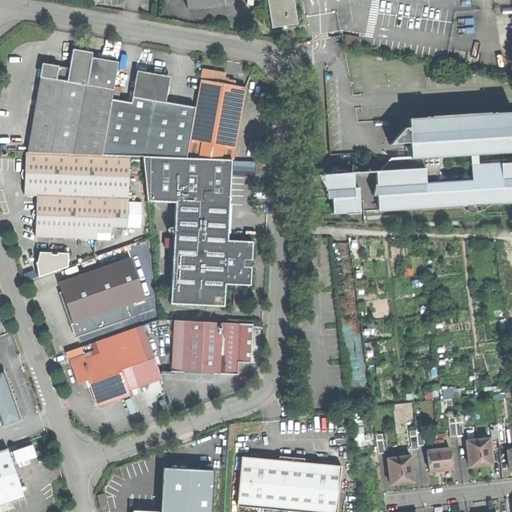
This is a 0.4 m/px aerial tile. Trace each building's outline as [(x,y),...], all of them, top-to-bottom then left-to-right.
[(186,0),(187,8),(219,5),(218,0),(186,0)] [(268,0),(273,28),(286,26),(298,24),(294,0),(268,0)] [(361,38),(346,35),(344,45),(360,47),(361,38)] [(43,78),(29,153),(75,155),(92,58),(92,53),(82,51),(74,50),(70,71),(60,70),(60,67),(43,64),(41,78),(43,78)] [(119,63),(92,58),(75,155),(102,156),(112,100),(119,63)] [(196,108),(187,159),(233,161),(247,89),(235,86),(236,82),(228,81),(228,78),(225,78),(226,73),(217,72),(203,69),(196,108)] [(133,104),(112,100),(102,156),(131,157),(144,157),(187,159),(196,108),(167,104),(172,78),(152,74),(138,72),(133,104)] [(410,144),(411,158),(391,159),(387,156),(384,159),(376,171),(378,214),(467,208),(467,213),(474,213),(474,207),(480,207),(480,213),(487,207),(511,205),(511,164),(510,164),(510,161),(511,160),(511,113),(408,120),(409,129),(404,129),(389,145),(410,144)] [(37,220),(36,238),(98,240),(98,233),(113,234),(113,228),(128,228),(129,199),(131,157),(102,156),(75,155),(29,153),(27,153),(26,171),(24,171),(22,173),(22,177),(23,180),(26,179),(25,196),(38,196),(37,211),(34,211),(33,214),(33,216),(33,217),(34,220),(37,220)] [(233,161),(187,159),(144,157),(148,202),(177,203),(171,304),(225,308),(226,285),(252,286),(253,262),(254,242),(229,241),(233,161)] [(360,214),(359,201),(359,173),(348,173),(345,170),(331,170),(332,174),(316,175),(326,189),(327,199),(332,199),(333,215),(360,214)] [(364,214),(378,214),(376,171),(359,173),(359,201),(363,201),(364,214)] [(37,266),(39,278),(69,267),(70,254),(58,253),(58,256),(52,256),(52,253),(40,253),(37,266)] [(75,324),(79,336),(132,317),(128,306),(146,299),(132,259),(60,284),(70,312),(75,324)] [(224,324),(176,321),(173,371),(200,373),(221,374),(224,324)] [(224,324),(221,374),(239,375),(239,361),(251,362),(253,325),(224,324)] [(96,343),(101,356),(114,352),(130,396),(131,395),(130,391),(162,379),(143,326),(96,343)] [(69,353),(80,386),(88,383),(89,386),(90,389),(93,388),(100,407),(130,396),(114,352),(101,356),(87,361),(83,348),(69,353)] [(0,372),(0,416),(0,417),(4,428),(23,422),(13,393),(5,371),(0,372)] [(448,418),(450,437),(458,436),(463,436),(461,417),(455,417),(448,418)] [(499,443),(506,442),(504,423),(497,424),(499,437),(499,443)] [(490,425),(492,438),(499,437),(497,424),(490,425)] [(410,431),(412,450),(418,449),(418,446),(425,445),(424,440),(423,427),(416,427),(416,431),(410,431)] [(375,435),(378,454),(389,452),(388,444),(386,434),(375,435)] [(486,465),(492,464),(489,439),(478,440),(466,441),(469,467),(475,466),(481,466),(486,465)] [(432,443),(433,451),(444,449),(443,441),(432,443)] [(32,445),(9,452),(11,457),(14,456),(17,463),(36,457),(32,445)] [(450,449),(444,449),(433,451),(427,451),(429,471),(435,471),(441,470),(447,469),(452,469),(450,449)] [(8,450),(0,452),(0,504),(24,496),(16,472),(11,457),(9,452),(8,450)] [(282,460),(244,456),(239,507),(296,511),(338,511),(343,465),(305,462),(305,458),(282,456),(282,460)] [(408,483),(413,482),(410,456),(400,457),(387,459),(390,485),(397,484),(403,483),(408,483)] [(163,501),(214,505),(216,467),(165,463),(163,501)] [(98,497),(100,511),(103,511),(108,511),(105,496),(98,497)] [(213,511),(214,505),(163,501),(162,511),(213,511)]
